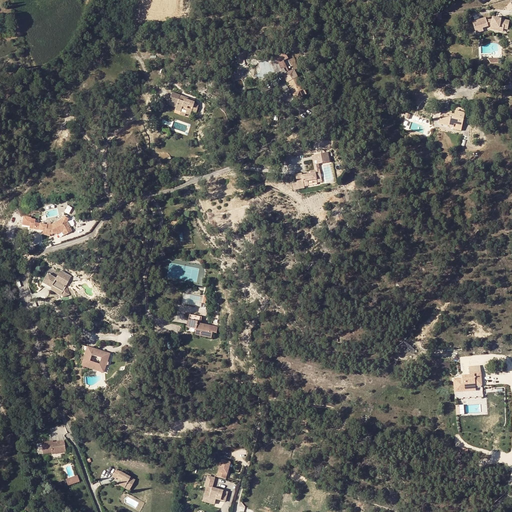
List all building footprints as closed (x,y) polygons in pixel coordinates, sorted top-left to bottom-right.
[(491,25),(507,28),(509,20),(492,17),(492,20),(487,20),(487,17),(474,22),(478,33),(485,31),(484,27),(489,26),(489,23),(491,23),(491,25)] [(288,82),(297,77),(294,70),(283,76),(286,82),(288,82)] [(296,95),(293,96),(296,101),(302,99),(302,97),(307,95),(300,82),(297,77),(288,82),(290,87),(291,87),(292,89),(296,95)] [(172,94),(170,101),(177,103),(178,101),(179,96),(172,94)] [(192,112),(196,114),(198,106),(194,105),(194,103),(183,100),(183,102),(178,101),(177,103),(176,108),(175,111),(180,112),(185,113),(186,110),(192,111),(192,112)] [(454,120),(453,125),(453,127),(452,129),(461,131),(465,113),(455,111),(454,115),(451,114),(451,113),(447,113),(448,111),(442,110),(439,124),(446,126),(446,123),(447,119),(454,120)] [(328,152),(312,155),(315,171),(302,173),(295,174),(296,182),(292,183),(293,188),(323,183),(319,164),(330,162),(328,152)] [(68,219),(63,217),(62,219),(52,224),(46,224),(46,225),(40,224),(39,230),(43,230),(42,234),(51,235),(50,234),(52,234),(52,233),(58,233),(58,231),(62,230),(64,234),(72,231),(67,222),(68,219)] [(60,296),(71,276),(59,269),(55,276),(46,271),(39,285),(60,296)] [(63,298),(71,294),(68,288),(60,292),(63,298)] [(198,322),(189,320),(187,328),(196,330),(195,335),(212,338),(213,333),(209,332),(210,325),(201,324),(198,323),(198,322)] [(97,353),(97,350),(87,347),(86,352),(82,366),(103,373),(105,367),(107,366),(108,363),(107,361),(109,354),(103,352),(101,354),(97,353)] [(462,379),(464,391),(476,390),(476,386),(482,385),(480,372),(474,373),(474,375),(462,376),(462,379)] [(47,454),(47,455),(61,454),(60,443),(46,444),(46,443),(37,444),(38,455),(47,454)] [(220,462),(216,477),(222,479),(223,474),(226,475),(228,464),(220,462)] [(118,485),(129,491),(135,480),(116,469),(111,477),(116,479),(118,477),(121,479),(118,485)] [(78,475),(66,478),(67,485),(80,482),(78,475)] [(203,497),(215,501),(216,499),(225,501),(227,493),(211,488),(214,479),(207,477),(205,487),(206,488),(203,497)]
